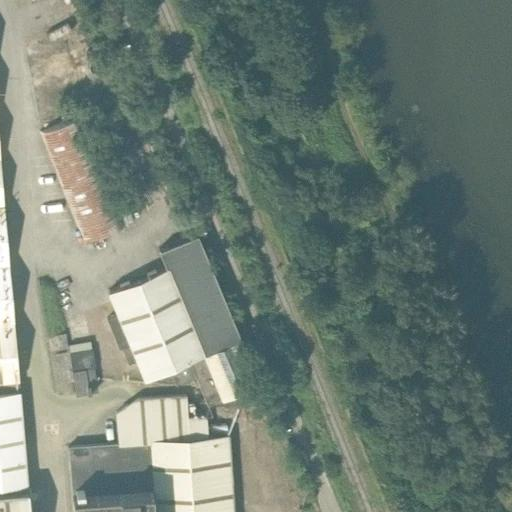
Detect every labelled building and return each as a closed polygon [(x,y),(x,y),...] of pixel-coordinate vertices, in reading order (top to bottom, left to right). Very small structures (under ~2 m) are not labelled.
[(84,242),(125,226),(81,116),(40,132),(84,242)] [(21,483),(27,483),(0,160),(0,511),(29,511),(27,489),(22,489),(21,483)] [(240,337),(238,338),(198,244),(178,252),(182,261),(109,291),(118,314),(107,318),(119,348),(122,347),(129,363),(136,360),(144,377),(169,367),(176,383),(195,375),(207,403),(259,382),(240,337)] [(65,333),(48,336),(50,349),(67,347),(65,333)] [(70,352),(76,393),(97,389),(93,366),(94,366),(92,349),(70,352)] [(229,398),(233,407),(261,395),(257,386),(229,398)] [(230,511),(225,436),(206,437),(205,416),(187,417),(186,395),(137,398),(115,413),(116,423),(115,423),(117,443),(68,446),(72,511),(230,511)]
